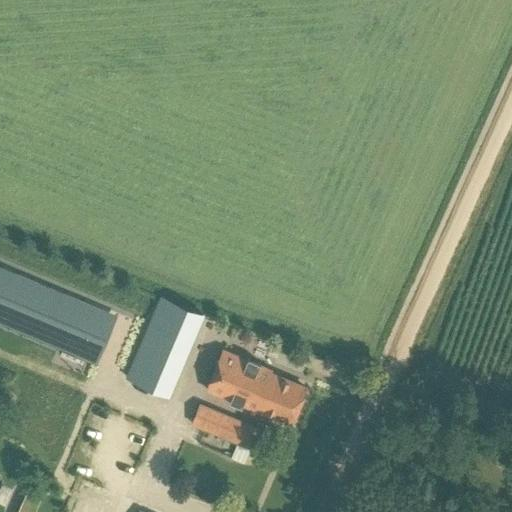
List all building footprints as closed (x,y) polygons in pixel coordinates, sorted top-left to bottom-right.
[(0,270),(0,318),(95,359),(112,318),(0,270)] [(117,299),(119,291),(101,286),(99,294),(117,299)] [(160,297),(127,378),(168,395),(201,313),(160,297)] [(223,350),(207,389),(263,413),(263,411),(290,423),(306,386),(270,371),(270,370),(223,350)] [(200,403),(191,424),(237,443),(231,458),(243,464),(250,449),(259,428),(200,403)] [(258,446),(251,463),(272,472),(279,455),(258,446)]
